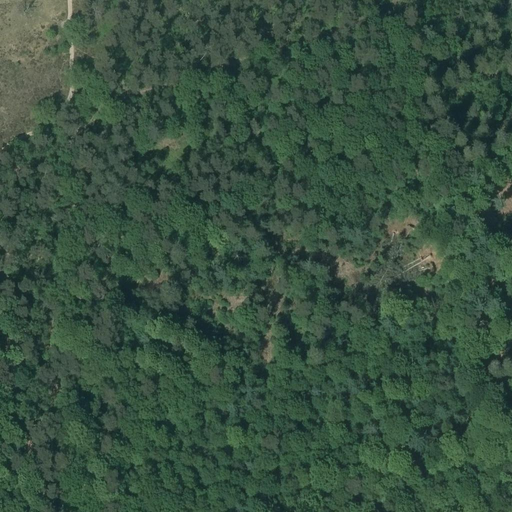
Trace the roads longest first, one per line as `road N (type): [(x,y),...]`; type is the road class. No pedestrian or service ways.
road 1 (track): [(396,0),(375,15),(111,102),(73,132)]
road 2 (track): [(439,181),(508,511)]
road 3 (track): [(83,511),(78,263)]
